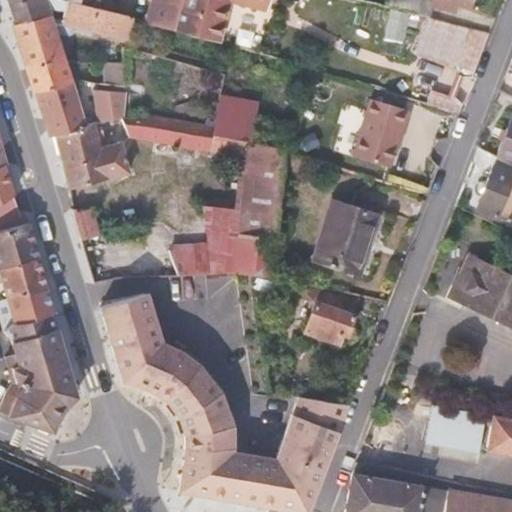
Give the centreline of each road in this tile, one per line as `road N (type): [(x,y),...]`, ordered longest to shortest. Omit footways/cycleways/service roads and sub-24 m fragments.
road 1 (residential): [(320,511),(511,11)]
road 2 (tertiary): [(123,444),(0,58)]
road 3 (tertiary): [(0,431),(57,452),(123,444)]
